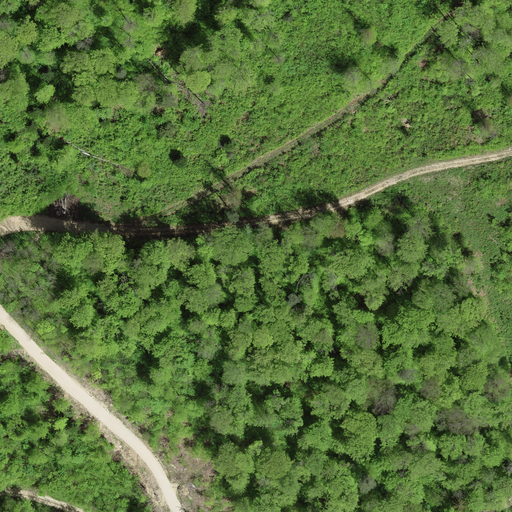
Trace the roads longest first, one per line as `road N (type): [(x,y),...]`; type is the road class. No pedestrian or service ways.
road 1 (track): [(0,226),(182,231),(329,208),(405,176),(511,153)]
road 2 (track): [(124,229),(201,196),(385,83),(459,0)]
road 3 (track): [(179,511),(151,454),(72,387),(0,310)]
